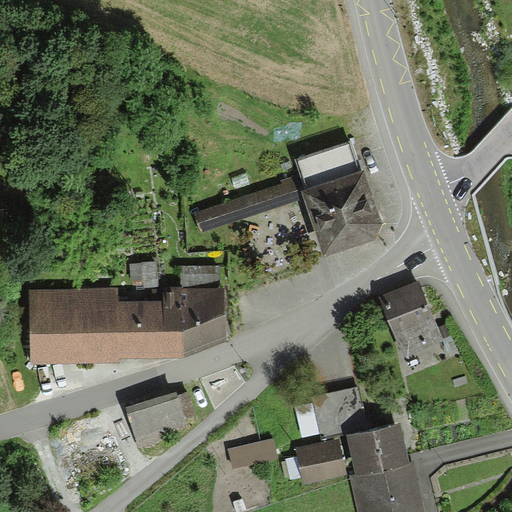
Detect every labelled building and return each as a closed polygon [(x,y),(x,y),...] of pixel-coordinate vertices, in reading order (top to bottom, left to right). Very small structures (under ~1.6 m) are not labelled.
[(310,193),(326,239),(380,220),(351,136),(296,155),(310,193)] [(194,209),(200,225),(304,192),(299,176),(194,209)] [(32,301),(34,360),(112,358),(112,351),(182,349),(220,328),(221,294),(221,281),(218,281),(217,264),(186,264),(186,283),(180,283),(180,298),(119,299),(32,301)] [(379,302),(405,362),(442,345),(418,287),(379,302)] [(136,432),(181,418),(172,389),(126,403),(136,432)] [(360,399),(357,390),(324,397),(312,400),(321,443),(338,440),(347,438),(368,434),(360,399)] [(350,478),(357,511),(422,511),(413,465),(409,466),(400,427),(368,434),(347,438),(355,477),(350,478)] [(303,486),(346,476),(338,440),(321,443),(295,449),(303,486)] [(271,453),(268,443),(247,448),(250,458),(271,453)]
